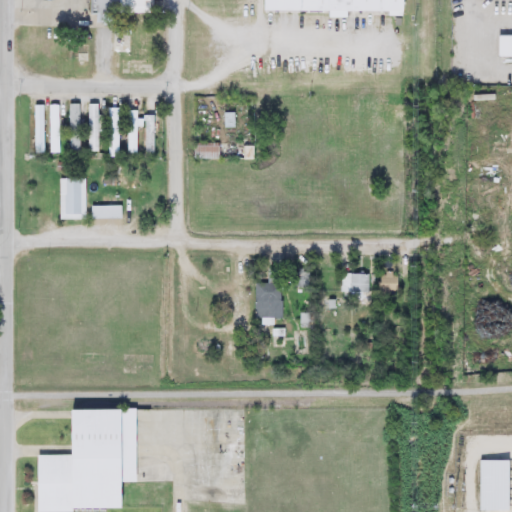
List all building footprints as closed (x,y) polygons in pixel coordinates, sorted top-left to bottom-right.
[(90,13),(90,0),(150,0),(150,13),(90,13)] [(401,0),(401,13),(342,13),(342,16),(326,16),(326,11),(257,10),(257,0),(401,0)] [(511,57),(496,57),(496,35),(511,35),(511,57)] [(28,151),(28,104),(40,104),(40,151),(28,151)] [(79,153),(67,153),(67,104),(79,104),(79,153)] [(87,151),(87,104),(98,104),(98,151),(87,151)] [(47,152),(47,105),(57,105),(57,152),(47,152)] [(136,153),(126,153),(126,110),(136,110),(136,153)] [(221,127),(222,113),(231,114),(231,128),(221,127)] [(143,153),(143,115),(153,115),(153,153),(143,153)] [(106,151),(106,120),(115,120),(115,151),(106,151)] [(217,143),(217,159),(192,159),(192,143),(217,143)] [(79,214),(62,214),(62,191),(79,191),(79,214)] [(340,295),(340,274),(366,274),(366,295),(340,295)] [(279,283),(279,318),(254,318),(254,283),(279,283)] [(33,455),(62,455),(62,409),(131,409),(131,482),(121,482),(121,510),(33,510),(33,455)]
